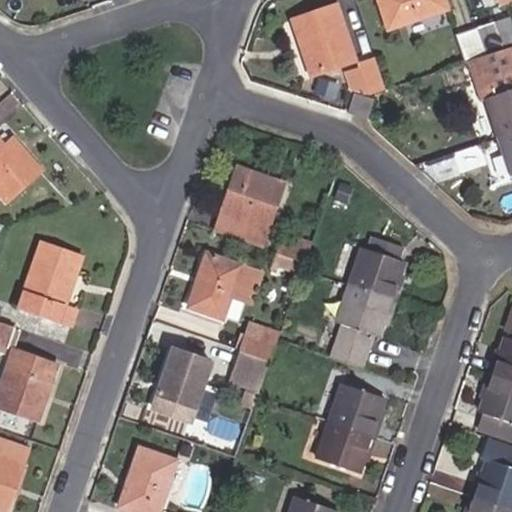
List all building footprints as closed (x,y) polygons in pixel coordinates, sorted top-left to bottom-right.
[(442,0),(377,0),(388,31),(446,10),(442,0)] [(308,58),(303,59),(309,76),(353,61),(334,6),(290,22),(297,39),(301,37),(308,58)] [(476,29),(485,56),(511,47),(511,26),(509,18),(476,29)] [(454,37),(463,63),(485,56),(475,29),(454,37)] [(297,39),(303,59),(308,58),(301,37),(297,39)] [(498,141),(510,176),(511,175),(511,47),(485,56),(468,62),(476,85),(485,82),(491,99),(485,101),(498,141)] [(361,97),(368,95),(383,90),(372,59),(357,65),(358,68),(344,74),(352,98),(348,113),(364,118),(370,102),(361,97)] [(17,137),(11,142),(25,157),(29,153),(17,137)] [(45,170),(29,153),(25,157),(11,142),(6,146),(0,139),(0,193),(8,202),(45,170)] [(499,179),(510,176),(498,141),(487,144),(499,179)] [(236,168),(221,213),(267,229),(281,184),(236,168)] [(221,213),(214,232),(260,248),(267,229),(221,213)] [(276,254),(304,264),(310,248),(282,238),(276,254)] [(360,249),(350,279),(335,324),(341,326),(329,359),(359,370),(370,337),(378,340),(383,325),(387,327),(404,278),(399,277),(403,264),(397,261),(401,248),(371,238),(367,251),(360,249)] [(85,257),(43,243),(21,307),(75,326),(81,311),(68,307),(85,257)] [(342,276),(350,279),(360,249),(352,246),(342,276)] [(284,268),(300,274),(304,264),(276,254),(271,268),(283,272),(284,268)] [(235,283),(241,267),(206,256),(188,308),(222,320),(235,283)] [(256,273),(241,267),(235,283),(251,289),(256,273)] [(222,320),(188,308),(180,329),(215,342),(222,320)] [(17,327),(0,320),(0,345),(9,349),(17,327)] [(263,342),(266,332),(247,326),(244,336),(263,342)] [(269,364),(279,336),(266,332),(263,342),(244,336),(238,352),(269,364)] [(478,412),(482,414),(511,424),(511,341),(504,339),(500,350),(496,349),(479,400),(482,401),(478,412)] [(50,380),(56,382),(61,366),(16,351),(0,393),(0,406),(43,422),(50,400),(45,398),(50,380)] [(209,363),(173,351),(152,409),(189,422),(209,363)] [(264,378),(265,376),(269,364),(238,352),(233,367),(264,378)] [(264,378),(233,367),(226,385),(258,396),(264,378)] [(264,378),(258,396),(274,401),(281,381),(265,376),(264,378)] [(50,400),(56,382),(50,380),(45,398),(50,400)] [(384,402),(340,386),(315,460),(357,475),(362,462),(366,464),(383,414),(379,413),(384,402)] [(511,424),(482,414),(476,430),(511,441),(511,424)] [(205,425),(200,442),(210,446),(216,429),(205,425)] [(0,510),(4,511),(10,511),(25,466),(30,448),(0,437),(0,510)] [(511,511),(511,447),(489,440),(482,460),(486,462),(482,474),(478,472),(464,511),(511,511)] [(156,511),(174,462),(138,450),(118,509),(126,511),(156,511)] [(334,511),(294,498),(289,511),(334,511)]
